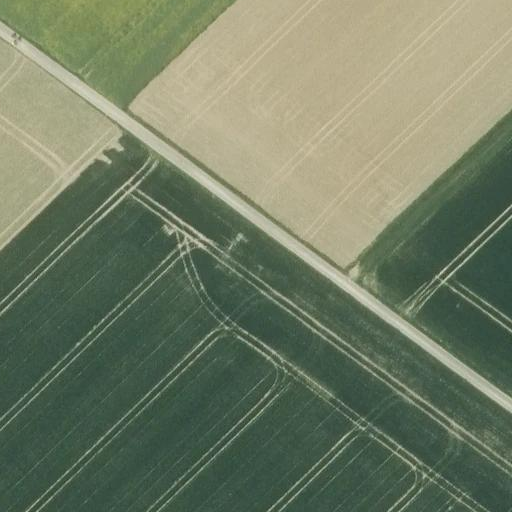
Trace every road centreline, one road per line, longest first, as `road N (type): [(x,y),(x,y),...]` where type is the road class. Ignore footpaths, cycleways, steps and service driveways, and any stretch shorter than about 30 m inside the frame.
road 1 (track): [(511,404),(0,28)]
road 2 (track): [(511,121),(346,282)]
